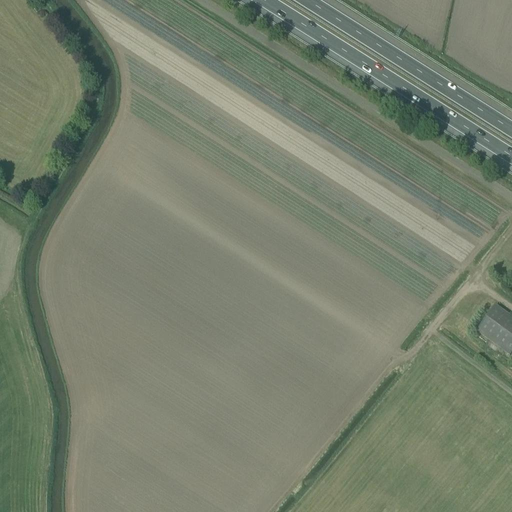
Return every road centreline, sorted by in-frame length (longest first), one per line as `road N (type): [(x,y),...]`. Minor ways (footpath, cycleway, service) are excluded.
road 1 (unclassified): [(511,198),(201,0)]
road 2 (motorway): [(260,0),(511,157)]
road 3 (motorway): [(511,128),(308,0)]
